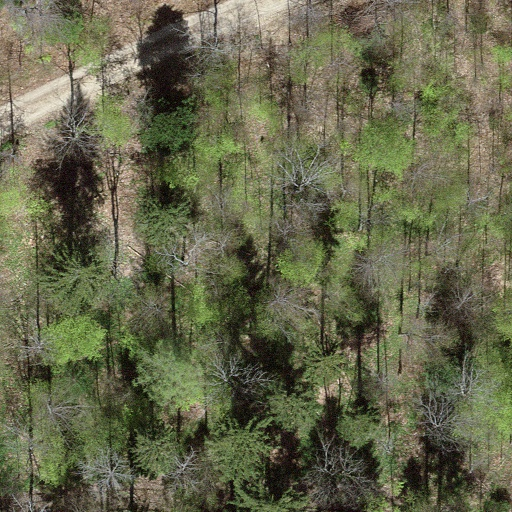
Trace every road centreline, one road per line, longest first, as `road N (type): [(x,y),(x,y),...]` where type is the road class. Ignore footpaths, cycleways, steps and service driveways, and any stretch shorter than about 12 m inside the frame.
road 1 (track): [(0,507),(239,491),(417,511)]
road 2 (track): [(291,0),(137,62),(0,136)]
